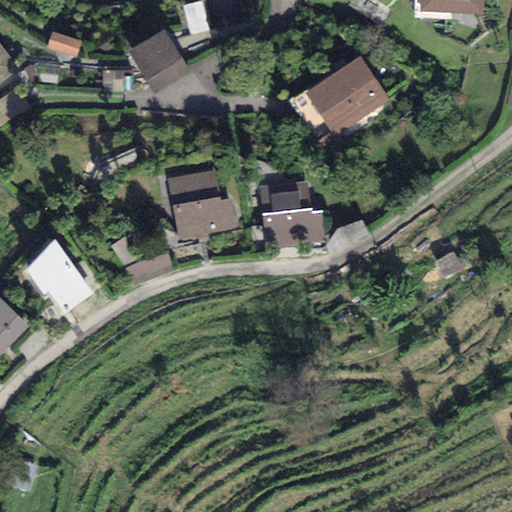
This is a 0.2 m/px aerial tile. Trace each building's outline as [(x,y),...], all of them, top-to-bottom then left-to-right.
[(418,0),(418,12),(483,13),(483,0),(418,0)] [(163,29),(127,51),(154,94),(190,71),(163,29)] [(81,42),(52,32),(47,48),(76,57),(81,42)] [(0,84),(20,69),(0,44),(0,84)] [(390,99),(359,56),(306,94),(336,137),(390,99)] [(0,127),(31,106),(18,86),(0,98),(0,127)] [(215,169),(166,179),(178,241),(238,229),(232,199),(221,201),(215,169)] [(307,182),(259,187),(265,247),(324,241),(321,211),(311,212),(307,182)] [(128,235),(110,247),(133,286),(173,271),(160,225),(128,235)] [(54,240),(27,272),(43,295),(47,292),(62,316),(92,294),(54,240)] [(0,300),(0,356),(28,327),(0,300)]
